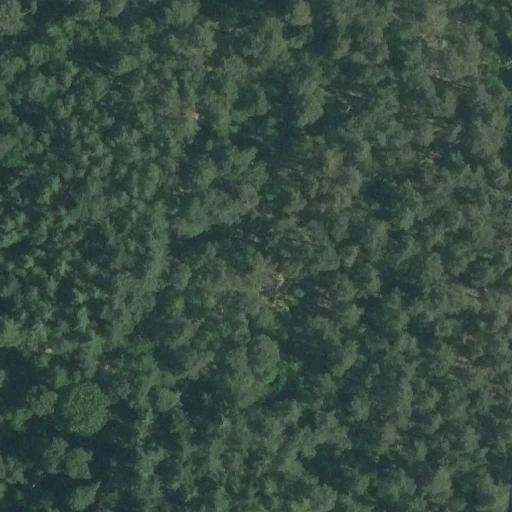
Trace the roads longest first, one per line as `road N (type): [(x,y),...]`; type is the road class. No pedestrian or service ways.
road 1 (track): [(128,359),(160,276),(190,120),(211,63),(258,0)]
road 2 (track): [(123,511),(118,418),(128,359)]
